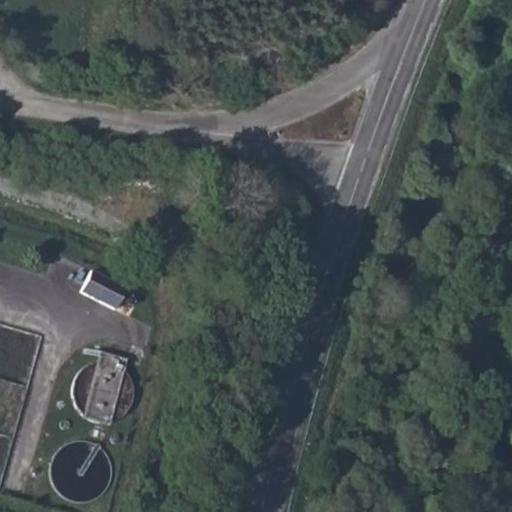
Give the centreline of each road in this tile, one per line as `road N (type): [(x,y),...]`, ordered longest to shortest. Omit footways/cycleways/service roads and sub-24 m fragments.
road 1 (secondary): [(263,511),(358,180)]
road 2 (unclassified): [(219,131),(0,102)]
road 3 (unclassified): [(410,33),(322,94),(219,131)]
road 4 (secondary): [(358,180),(410,33)]
road 5 (unclassified): [(219,131),(358,180)]
